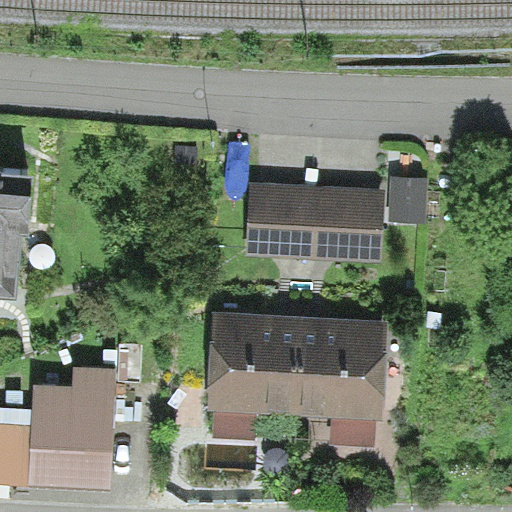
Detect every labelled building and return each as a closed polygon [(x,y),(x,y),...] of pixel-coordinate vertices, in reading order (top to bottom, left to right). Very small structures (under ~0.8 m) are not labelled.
[(36,144),(0,142),(0,270),(21,272),(24,209),(33,209),(36,144)] [(428,171),(392,169),(390,214),(426,216),(428,171)] [(386,179),(252,173),(248,247),(382,254),(386,179)] [(388,312),(214,302),(208,398),(217,398),(215,427),(255,430),(256,400),(334,405),(332,433),(374,436),(376,407),(382,407),(388,312)] [(142,344),(119,343),(118,357),(117,382),(141,383),(142,344)] [(34,417),(0,415),(0,474),(113,480),(117,382),(118,357),(74,355),(73,374),(36,372),(34,417)]
